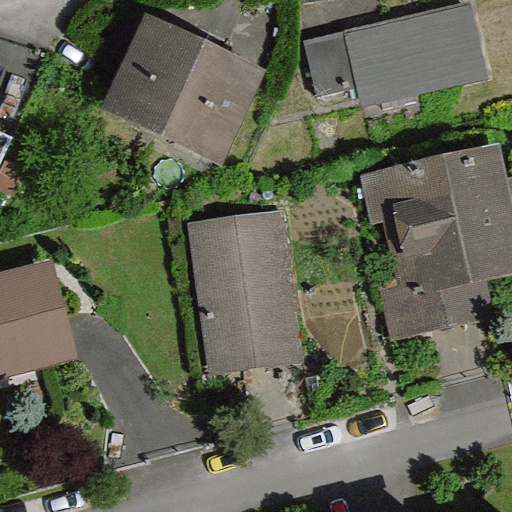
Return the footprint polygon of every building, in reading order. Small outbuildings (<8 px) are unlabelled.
[(487,75),(470,5),(308,43),(320,94),(364,84),(368,103),(487,75)] [(261,74),(150,22),(110,108),(220,160),(261,74)] [(0,162),(11,139),(0,133),(0,162)] [(511,270),(511,213),(498,148),(366,177),(375,218),(387,215),(403,286),(386,290),(396,335),(458,321),(490,314),(482,277),(511,270)] [(278,217),(197,228),(217,368),(298,357),(278,217)] [(50,268),(0,280),(0,373),(72,356),(50,268)]
